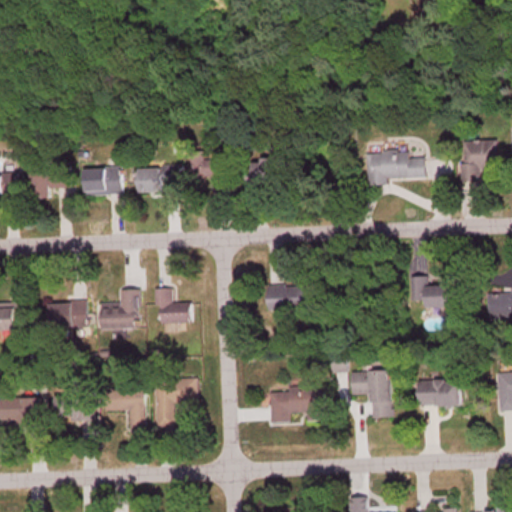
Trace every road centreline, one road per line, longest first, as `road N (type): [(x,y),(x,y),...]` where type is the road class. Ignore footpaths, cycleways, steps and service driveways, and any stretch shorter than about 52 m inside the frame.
road 1 (residential): [(0,247),(511,223)]
road 2 (residential): [(0,480),(511,459)]
road 3 (residential): [(227,511),(222,236)]
